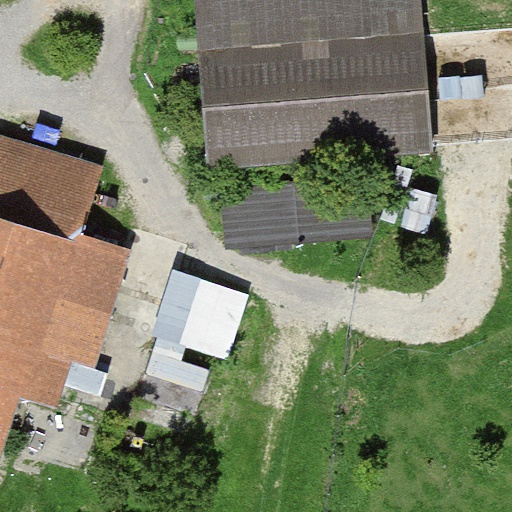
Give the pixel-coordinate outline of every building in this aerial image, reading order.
[(433,0),(192,0),(200,136),(441,122),(433,0)] [(376,232),(377,176),(229,173),(228,230),(376,232)] [(100,249),(0,218),(0,477),(28,486),(100,249)] [(234,347),(254,285),(177,262),(158,324),(234,347)] [(156,348),(138,416),(193,430),(211,363),(156,348)]
